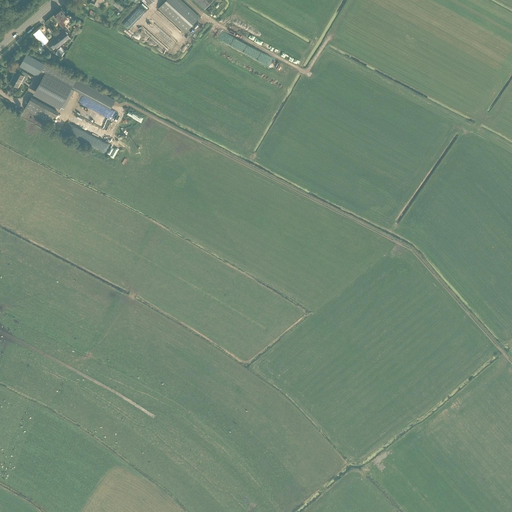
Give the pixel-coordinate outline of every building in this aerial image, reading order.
[(123,8),(111,0),(107,0),(106,1),(113,5),(121,11),(123,8)] [(199,17),(180,0),(166,0),(159,8),(185,33),(199,17)] [(213,0),(192,0),(204,10),(213,0)] [(66,18),(61,11),(56,14),(57,15),(54,17),(62,27),(65,25),(62,21),(66,18)] [(128,16),(134,22),(139,17),(141,19),(145,15),(142,12),(137,17),(132,12),(128,16)] [(159,17),(154,24),(180,44),(185,37),(159,17)] [(141,28),(157,42),(161,37),(145,23),(141,28)] [(66,35),(67,34),(64,30),(48,43),(53,49),(56,47),(57,48),(69,38),(66,35)] [(165,38),(160,44),(171,55),(176,49),(165,38)] [(63,53),(58,49),(55,54),(60,58),(63,53)] [(44,65),(26,55),(19,67),(37,77),(35,80),(40,82),(35,92),(61,106),(73,85),(112,107),(115,101),(76,80),(45,63),(44,65)] [(29,75),(22,71),(21,74),(16,72),(10,83),(18,88),(21,81),(24,83),(29,75)] [(57,113),(30,98),(24,109),(51,124),(57,113)] [(95,123),(101,126),(109,110),(99,105),(99,104),(90,99),(88,103),(85,102),(84,104),(78,101),(77,103),(100,114),(99,117),(98,116),(95,123)]
